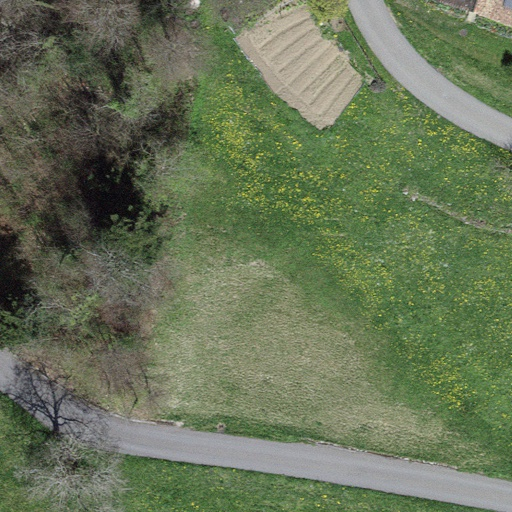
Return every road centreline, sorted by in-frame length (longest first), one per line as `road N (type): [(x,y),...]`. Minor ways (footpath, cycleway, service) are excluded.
road 1 (unclassified): [(0,367),(102,429),(511,498)]
road 2 (unclassified): [(511,134),(429,86),(398,56),(364,0)]
